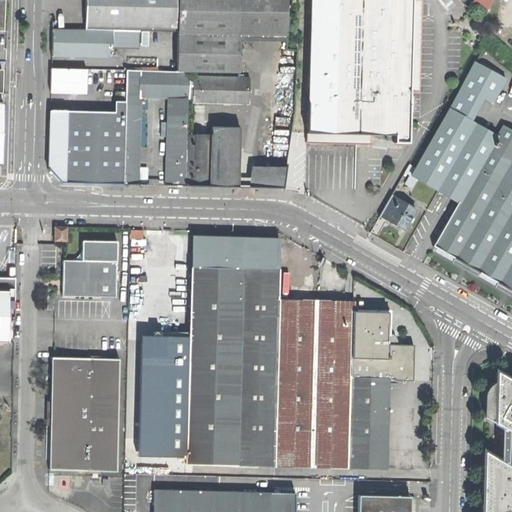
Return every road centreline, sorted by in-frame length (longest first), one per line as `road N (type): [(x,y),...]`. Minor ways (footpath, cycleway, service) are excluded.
road 1 (tertiary): [(29,203),(282,208),(458,307)]
road 2 (unknown): [(344,241),(437,100),(439,27),(428,0)]
road 3 (tertiary): [(33,0),(29,203)]
road 4 (unclassified): [(450,511),(454,381)]
